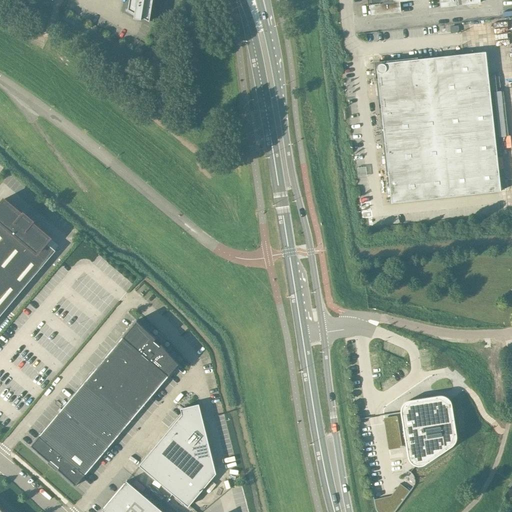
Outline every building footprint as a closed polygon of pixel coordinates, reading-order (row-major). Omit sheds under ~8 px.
[(129,0),(128,10),(134,13),(134,19),(141,20),(142,17),(149,20),(152,0),(129,0)] [(370,5),(371,15),(401,12),(400,2),(414,0),(439,0),(441,7),(480,3),(479,0),(370,0),(371,0),(372,0),(372,4),(369,4),(369,5),(370,5)] [(388,173),(391,203),(501,191),(490,92),(480,93),(476,53),(416,59),(416,60),(381,63),(379,64),(378,65),(377,67),(377,69),(385,145),(388,173)] [(0,316),(56,251),(46,242),(50,238),(31,222),(32,221),(23,213),(22,215),(4,199),(0,203),(0,316)] [(57,469),(75,486),(178,364),(161,344),(159,346),(154,341),(155,338),(136,320),(30,446),(49,462),(50,460),(59,468),(57,469)] [(400,409),(400,411),(400,412),(401,414),(403,431),(407,457),(408,458),(409,460),(410,461),(411,463),(412,464),(413,465),(415,465),(416,466),(418,466),(419,466),(421,466),(423,465),(424,465),(426,464),(429,461),(452,446),(453,445),(454,444),(455,443),(456,441),(456,440),(457,438),(457,437),(457,435),(455,427),(452,404),(451,402),(450,401),(449,399),(448,398),(446,396),(445,396),(443,395),(441,395),(439,395),(428,396),(422,398),(416,398),(413,399),(410,399),(409,399),(408,400),(407,400),(406,401),(405,401),(405,402),(404,402),(403,403),(402,404),(402,405),(401,406),(401,407),(401,408),(400,409)] [(182,414),(139,465),(188,507),(216,474),(199,404),(180,408),(182,414)] [(163,511),(126,481),(102,510),(103,511),(163,511)] [(390,496),(373,499),(375,506),(375,508),(375,509),(376,510),(376,511),(377,511),(394,511),(398,508),(410,491),(408,490),(400,483),(391,496),(390,496)]
